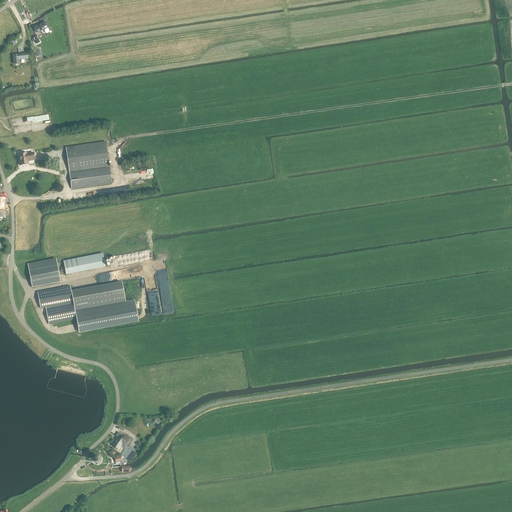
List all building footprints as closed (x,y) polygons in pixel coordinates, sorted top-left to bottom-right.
[(48,28),(45,22),(37,25),(34,27),(37,33),(48,28)] [(27,53),(13,55),(14,64),(19,63),(18,59),(27,58),(27,53)] [(69,172),(109,167),(106,146),(108,145),(107,142),(106,142),(105,142),(66,147),(69,172)] [(27,153),(19,154),(20,165),(28,164),(28,161),(35,160),(34,153),(27,154),(27,153)] [(109,167),(69,173),(71,189),(111,183),(109,167)] [(103,253),(64,260),(66,274),(105,267),(103,253)] [(56,260),(28,265),(32,288),(60,282),(56,260)] [(122,283),(71,292),(75,311),(125,301),(122,283)] [(40,309),(73,302),(70,286),(37,292),(40,309)] [(135,301),(75,312),(79,332),(138,321),(135,301)] [(73,303),(46,308),(49,324),(76,319),(73,303)] [(118,437),(111,446),(118,451),(122,446),(125,448),(128,444),(131,441),(118,432),(116,436),(118,437)] [(128,444),(120,455),(127,460),(130,462),(136,453),(134,451),(135,449),(128,444)] [(101,461),(101,459),(101,457),(100,456),(98,455),(96,455),(94,456),(93,457),(92,459),(93,461),(94,463),(96,464),(98,464),(100,463),(101,461)]
